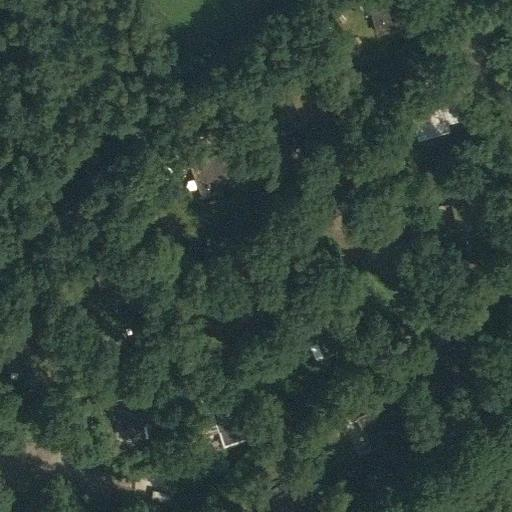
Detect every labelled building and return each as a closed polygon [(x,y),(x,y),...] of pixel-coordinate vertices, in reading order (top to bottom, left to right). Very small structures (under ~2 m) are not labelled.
[(367,0),(377,33),(410,24),(402,0),(367,0)] [(325,112),(311,76),(287,86),(301,122),(325,112)] [(457,96),(410,108),(418,138),(449,130),(447,122),(463,118),(457,96)] [(220,151),(188,163),(201,197),(233,185),(220,151)] [(491,195),(451,204),(458,234),(498,225),(491,195)] [(122,261),(94,276),(108,302),(136,287),(122,261)] [(241,289),(219,300),(231,325),(254,314),(241,289)] [(329,299),(301,312),(304,320),(297,323),(306,340),(314,336),(323,355),(345,344),(341,336),(346,334),(329,299)] [(440,349),(447,365),(457,361),(464,379),(485,370),(471,336),(472,335),(463,312),(447,319),(457,342),(440,349)] [(29,321),(0,343),(23,374),(53,351),(29,321)] [(234,386),(200,398),(206,416),(214,413),(225,444),(251,435),(234,386)] [(146,433),(138,393),(113,398),(122,438),(146,433)] [(385,402),(356,416),(372,448),(391,439),(392,442),(403,437),(385,402)] [(303,479),(272,497),(281,511),(319,511),(322,511),(303,479)]
